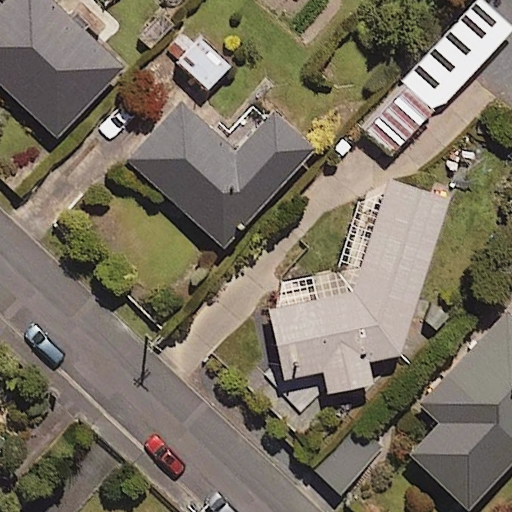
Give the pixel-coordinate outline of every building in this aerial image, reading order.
[(116,54),(57,0),(0,0),(0,82),(48,127),(116,54)] [(353,15),(334,0),(319,0),(291,33),(318,57),(353,15)] [(508,19),(486,0),(462,0),(357,120),(385,145),(424,100),(431,106),(508,19)] [(221,56),(188,25),(167,49),(200,78),(221,56)] [(229,131),(177,84),(118,148),(215,236),(306,136),(262,96),(229,131)] [(321,382),(367,372),(362,350),(394,343),(442,184),(381,166),(352,260),(307,270),(312,290),(260,301),(274,369),(316,360),(321,382)] [(511,300),(506,307),(501,302),(414,393),(433,411),(402,444),(460,499),(511,443),(511,300)] [(373,452),(350,430),(313,468),(337,490),(373,452)]
